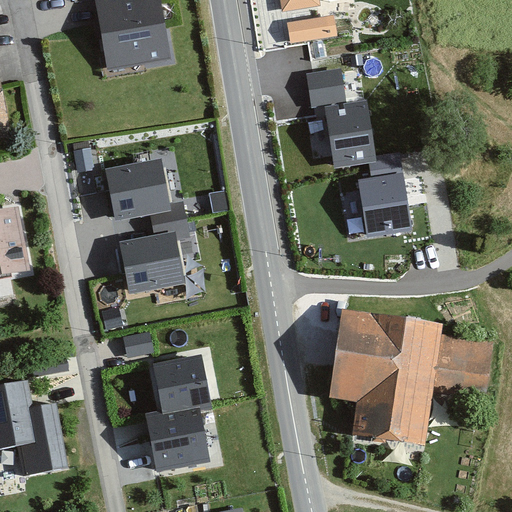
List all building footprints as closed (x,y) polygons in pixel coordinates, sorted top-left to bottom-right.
[(93,0),(104,71),(170,62),(161,0),(93,0)] [(281,0),(283,10),(320,5),(318,0),(281,0)] [(334,15),(287,23),(291,44),(337,36),(334,15)] [(342,70),(306,75),(311,107),(347,101),(342,70)] [(0,82),(0,131),(9,130),(0,82)] [(368,101),(326,108),(335,169),(373,163),(377,162),(377,157),(368,101)] [(400,153),(377,157),(377,162),(373,163),(375,177),(403,173),(400,153)] [(161,162),(104,173),(115,226),(149,219),(151,229),(186,222),(183,204),(169,206),(161,162)] [(375,177),(359,180),(367,237),(412,231),(403,173),(375,177)] [(23,210),(0,214),(0,280),(35,273),(23,210)] [(118,246),(128,299),(186,288),(177,242),(189,239),(186,222),(151,229),(154,239),(118,246)] [(445,339),(447,327),(349,313),(336,401),(365,405),(361,436),(377,439),(376,445),(392,448),(393,441),(432,446),(440,396),(492,404),(500,347),(445,339)] [(127,354),(153,352),(152,333),(125,336),(127,354)] [(202,359),(154,368),(163,415),(164,419),(199,412),(200,415),(212,413),(202,359)] [(29,380),(0,385),(0,454),(19,451),(24,479),(75,469),(62,401),(34,406),(29,380)] [(200,415),(199,412),(164,419),(163,415),(146,418),(157,475),(210,464),(200,415)]
